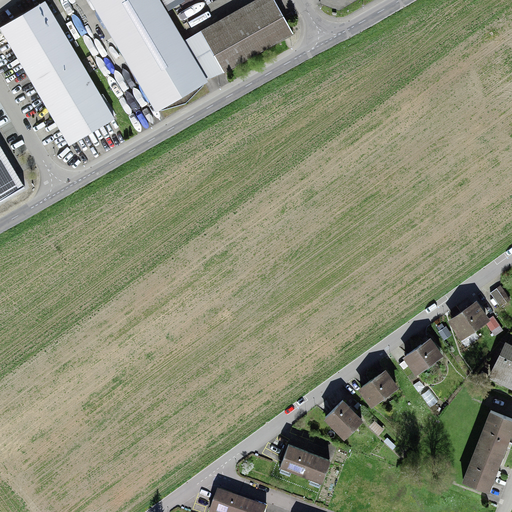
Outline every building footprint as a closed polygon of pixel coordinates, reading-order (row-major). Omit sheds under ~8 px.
[(114,118),(44,0),(0,26),(70,144),(114,118)] [(94,0),(159,107),(185,99),(202,81),(155,3),(159,0),(94,0)] [(268,0),(204,37),(223,71),(293,32),(274,0),(268,0)] [(0,200),(24,186),(0,145),(0,200)] [(497,287),(490,292),(500,306),(507,302),(497,287)] [(487,319),(475,302),(451,319),(463,335),(487,319)] [(441,355),(429,338),(405,355),(417,372),(441,355)] [(511,346),(506,343),(491,375),(511,385),(511,384),(511,346)] [(396,386),(384,370),(361,386),(373,403),(396,386)] [(343,400),(326,416),(334,424),(336,422),(346,433),(361,419),(343,400)] [(511,427),(511,418),(491,410),(464,479),(487,489),(511,427)] [(329,460),(289,444),(281,463),(292,467),(291,468),(311,475),(322,479),(329,460)] [(264,511),(265,511),(218,495),(211,511),(264,511)]
